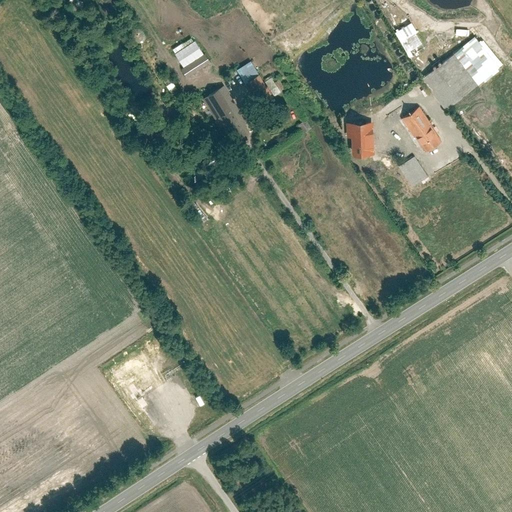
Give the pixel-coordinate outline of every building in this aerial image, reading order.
[(418,52),(415,46),(425,41),(415,20),(398,28),(411,55),(418,52)] [(174,48),(191,74),(212,61),(195,34),(174,48)] [(481,37),(423,77),(444,108),(502,68),(481,37)] [(256,59),(242,65),(258,101),(272,95),(256,59)] [(267,79),(276,94),(283,89),(274,75),(267,79)] [(226,83),(204,96),(231,141),(252,128),(226,83)] [(420,103),(401,116),(425,150),(443,137),(420,103)] [(308,118),(299,123),(303,132),(313,127),(308,118)] [(374,154),(374,119),(347,120),(347,135),(352,135),(352,155),(374,154)] [(431,175),(415,152),(399,164),(415,186),(431,175)] [(209,176),(217,170),(213,166),(219,161),(216,156),(197,171),(201,177),(207,173),(209,176)] [(202,394),(197,396),(201,405),(206,402),(202,394)]
